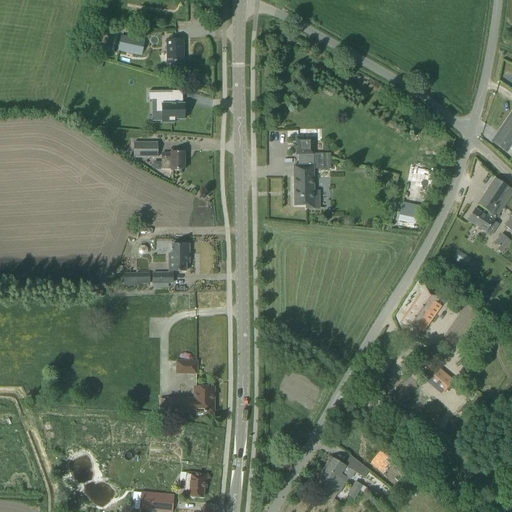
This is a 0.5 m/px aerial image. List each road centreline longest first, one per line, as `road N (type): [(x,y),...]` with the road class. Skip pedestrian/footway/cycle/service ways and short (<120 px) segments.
road 1 (tertiary): [(233,511),(242,359),(240,0)]
road 2 (unclassified): [(274,511),(443,212),(468,135)]
road 3 (unclassified): [(468,135),(344,49),(247,0)]
road 4 (unclassified): [(468,135),(487,74),(495,0)]
